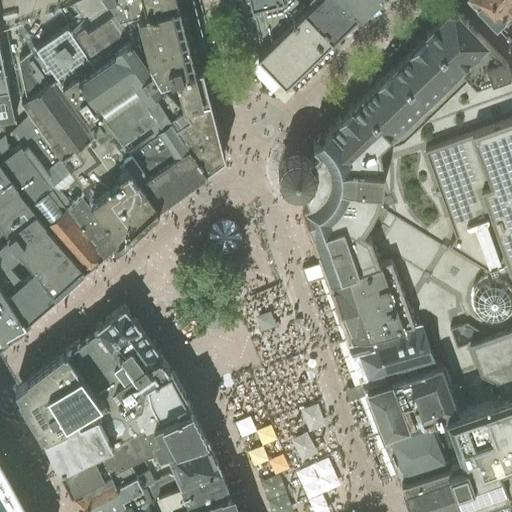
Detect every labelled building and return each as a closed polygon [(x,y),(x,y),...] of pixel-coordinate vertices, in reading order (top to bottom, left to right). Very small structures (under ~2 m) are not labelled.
[(106,0),(76,0),(72,2),(81,13),(38,46),(58,73),(101,134),(108,129),(112,134),(113,133),(158,199),(205,166),(179,126),(180,126),(156,87),(163,81),(159,76),(126,27),(119,18),(106,0)] [(106,0),(119,18),(186,1),(185,0),(106,0)] [(253,0),(251,1),(259,33),(266,41),(288,21),(285,9),(294,0),(253,0)] [(266,41),(257,51),(284,80),(320,46),(305,31),(318,19),(304,5),(299,0),(294,0),(285,9),(288,21),(266,41)] [(347,0),(309,0),(304,5),(318,19),(332,34),(357,10),(347,0)] [(347,0),(357,10),(366,0),(347,0)] [(511,0),(472,0),(507,35),(511,35),(511,0)] [(119,18),(126,27),(159,76),(175,72),(176,73),(203,66),(186,1),(119,18)] [(449,10),(425,33),(475,84),(510,72),(507,63),(456,10),(449,10)] [(318,19),(305,31),(320,46),(332,34),(318,19)] [(511,511),(511,77),(510,72),(475,84),(425,33),(351,104),(351,103),(348,105),(349,106),(340,115),(339,114),(337,116),(339,118),(332,125),(330,123),(328,125),(329,126),(315,139),(314,139),(312,141),(318,147),(309,155),(305,153),(301,151),(300,153),(298,153),(298,151),(295,151),(292,151),(289,152),(286,153),(288,155),(285,157),(284,155),(282,157),(280,159),(279,162),(278,165),(280,165),(280,167),(280,168),(277,168),(277,171),(278,174),(279,177),(280,179),(282,178),(284,180),(282,182),(284,184),(286,185),(289,187),(292,188),(292,185),(295,186),(295,188),(299,188),(304,187),(308,198),(301,200),(328,275),(328,274),(389,253),(412,319),(428,315),(428,316),(429,315),(437,337),(436,338),(441,352),(439,353),(440,356),(441,356),(450,381),(459,405),(511,386),(511,428),(453,448),(454,453),(401,470),(401,471),(400,472),(401,475),(402,474),(404,479),(403,480),(402,480),(403,484),(404,483),(408,494),(407,495),(408,499),(412,510),(412,511),(443,511),(447,511),(450,510),(450,508),(461,504),(462,506),(465,504),(465,503),(476,499),(476,500),(480,499),(479,497),(485,495),(490,493),(491,495),(495,494),(494,492),(505,488),(506,490),(507,489),(511,502),(511,503),(511,511)] [(22,101),(29,111),(31,113),(44,133),(63,155),(120,235),(121,234),(117,230),(126,223),(129,226),(131,225),(134,224),(137,223),(138,222),(141,219),(144,217),(146,214),(147,211),(149,208),(146,205),(155,198),(157,200),(158,199),(113,133),(112,134),(108,129),(101,134),(58,73),(38,46),(20,59),(28,96),(22,101)] [(3,62),(0,62),(0,89),(8,88),(3,62)] [(203,66),(176,73),(180,88),(206,81),(203,66)] [(179,126),(205,166),(224,152),(210,96),(183,103),(180,88),(176,73),(175,72),(159,76),(163,81),(156,87),(180,126),(179,126)] [(183,103),(210,96),(206,81),(180,88),(183,103)] [(8,88),(0,89),(0,119),(4,119),(14,117),(8,88)] [(42,171),(103,251),(120,235),(63,155),(44,133),(31,113),(29,111),(12,129),(21,142),(42,171)] [(0,119),(0,149),(8,143),(4,119),(0,119)] [(21,142),(0,158),(86,266),(103,251),(42,171),(21,142)] [(0,224),(20,253),(56,291),(86,266),(0,158),(0,224)] [(0,276),(4,274),(33,311),(56,291),(20,253),(0,224),(0,276)] [(351,338),(412,319),(389,253),(328,274),(350,335),(349,336),(350,338),(351,338)] [(178,257),(162,270),(179,292),(175,295),(178,298),(184,293),(185,294),(184,294),(185,294),(185,295),(184,295),(175,302),(177,305),(185,299),(189,304),(197,298),(193,293),(193,292),(194,292),(197,289),(198,291),(206,303),(188,315),(203,337),(206,335),(204,332),(205,332),(223,320),(210,300),(202,289),(202,288),(200,286),(202,286),(209,283),(208,280),(199,283),(197,284),(196,283),(198,282),(178,257)] [(4,274),(0,276),(0,291),(17,323),(25,319),(33,311),(4,274)] [(0,332),(17,323),(0,291),(0,332)] [(255,294),(273,376),(310,368),(302,334),(285,337),(279,314),(272,315),(266,291),(255,294)] [(143,383),(145,381),(169,367),(160,352),(136,320),(124,304),(116,310),(97,324),(119,354),(121,352),(134,370),(128,374),(134,383),(129,388),(136,398),(142,393),(143,383)] [(362,371),(366,381),(440,356),(439,353),(441,352),(436,338),(437,337),(429,315),(428,316),(428,315),(412,319),(351,338),(353,344),(352,344),(353,346),(354,346),(363,371),(362,371)] [(97,324),(67,346),(88,377),(87,378),(96,390),(98,388),(100,390),(128,374),(134,370),(121,352),(119,354),(97,324)] [(25,378),(15,386),(21,397),(25,403),(41,429),(43,433),(43,434),(68,423),(66,418),(76,412),(79,418),(95,410),(108,403),(100,390),(98,388),(96,390),(87,378),(88,377),(67,346),(65,348),(65,349),(57,354),(26,377),(25,378)] [(366,381),(376,408),(450,381),(441,356),(440,356),(366,381)] [(169,367),(145,381),(154,398),(155,399),(180,387),(170,367),(169,367)] [(104,444),(189,403),(180,387),(155,399),(154,398),(145,381),(143,383),(142,393),(141,401),(115,415),(108,403),(95,410),(79,418),(76,412),(66,418),(68,423),(43,434),(59,465),(104,444)] [(376,408),(384,428),(441,406),(443,410),(459,405),(450,381),(376,408)] [(401,469),(401,470),(454,453),(453,448),(511,428),(511,386),(459,405),(443,410),(441,406),(384,428),(384,430),(385,430),(391,446),(393,445),(396,452),(394,453),(401,469)] [(310,429),(327,423),(319,400),(302,407),(310,429)] [(142,455),(205,433),(189,403),(104,444),(59,465),(71,490),(104,474),(131,461),(142,455)] [(294,434),(298,457),(315,454),(311,431),(294,434)] [(146,483),(152,495),(179,483),(178,483),(218,465),(205,433),(142,455),(131,461),(136,471),(144,484),(146,483)] [(0,511),(33,511),(35,511),(34,509),(35,508),(8,458),(0,444),(0,511)] [(71,490),(78,504),(117,484),(116,481),(136,471),(131,461),(104,474),(71,490)] [(160,511),(172,511),(227,490),(218,465),(178,483),(179,483),(152,495),(160,511)] [(78,504),(81,511),(97,511),(125,498),(123,494),(144,484),(136,471),(116,481),(117,484),(78,504)] [(125,498),(97,511),(160,511),(152,495),(146,483),(144,484),(123,494),(125,498)] [(233,511),(235,511),(227,490),(172,511),(233,511)] [(265,511),(285,511),(296,508),(289,491),(262,501),(265,511)]
